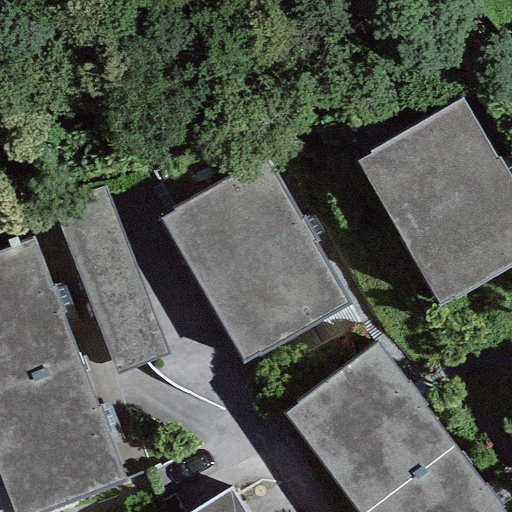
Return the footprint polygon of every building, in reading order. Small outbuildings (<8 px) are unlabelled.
[(511,263),(511,185),(465,100),(357,160),(438,305),(511,263)] [(348,306),(266,160),(161,219),(242,365),(348,306)] [(106,189),(52,210),(117,372),(170,351),(106,189)] [(36,511),(124,478),(32,242),(0,254),(0,481),(11,511),(36,511)] [(288,414),(358,511),(503,511),(373,344),(288,414)] [(245,511),(232,489),(192,511),(245,511)]
